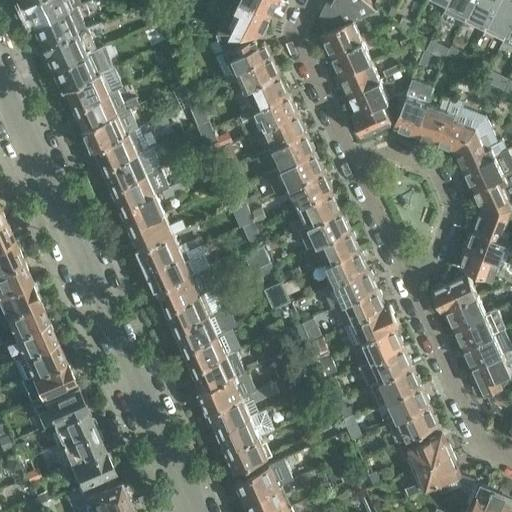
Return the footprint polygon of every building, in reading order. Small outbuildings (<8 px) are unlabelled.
[(79,0),(27,0),(32,10),(30,13),(32,18),(36,19),(36,20),(70,6),(80,2),(79,0)] [(151,0),(157,13),(150,16),(153,21),(162,17),(160,13),(167,0),(166,0),(151,0)] [(219,33),(229,33),(235,33),(264,33),(268,25),(267,21),(270,14),(241,0),(224,0),(233,5),(219,33)] [(242,0),(270,14),(275,5),(279,5),(280,0),(242,0)] [(326,1),(320,15),(327,30),(345,22),(353,18),(354,19),(376,10),(380,8),(370,0),(333,0),(331,4),(326,1)] [(450,0),(469,9),(473,0),(450,0)] [(473,0),(469,9),(482,15),(478,23),(479,24),(474,34),(480,37),(488,19),(497,0),(473,0)] [(511,0),(497,0),(488,19),(501,25),(487,55),(494,58),(508,29),(509,29),(511,21),(511,0)] [(70,6),(36,20),(38,23),(37,28),(39,32),(42,34),(46,42),(79,28),(70,6)] [(413,22),(402,17),(398,25),(409,30),(413,22)] [(327,30),(323,32),(324,34),(322,38),(325,43),(329,45),(332,52),(363,38),(354,19),(353,18),(345,22),(327,30)] [(99,19),(79,28),(46,42),(51,52),(49,56),(51,61),(55,62),(56,64),(97,46),(91,32),(102,27),(99,19)] [(408,34),(414,40),(423,48),(425,50),(429,40),(410,31),(408,34)] [(186,39),(178,35),(174,44),(182,48),(186,39)] [(223,50),(227,59),(232,70),(238,67),(271,53),(270,52),(271,48),(269,44),(265,42),(265,41),(259,43),(255,35),(240,42),(240,43),(223,50)] [(408,36),(400,40),(402,45),(410,41),(408,36)] [(363,38),(332,52),(336,61),(334,65),(338,73),(372,58),(363,38)] [(174,44),(162,49),(168,62),(179,57),(174,44)] [(459,49),(451,45),(447,53),(446,56),(453,60),(459,49)] [(89,50),(56,64),(57,66),(55,70),(58,75),(62,76),(66,86),(101,71),(100,70),(98,71),(89,50)] [(437,55),(425,50),(419,62),(423,64),(434,59),(437,55)] [(271,53),(238,67),(225,74),(228,80),(242,74),(247,87),(280,72),(279,72),(280,68),(279,64),(274,62),(271,53)] [(372,58),(338,73),(342,82),(346,84),(349,90),(380,77),(372,58)] [(477,71),(485,76),(489,68),(492,63),(483,59),(477,71)] [(399,60),(384,66),(387,73),(397,69),(402,67),(399,60)] [(485,76),(484,79),(493,84),(499,73),(489,68),(485,76)] [(101,71),(66,86),(69,85),(72,93),(71,97),(73,102),(77,103),(77,104),(110,90),(101,71)] [(280,72),(247,87),(256,106),(288,92),(288,91),(289,87),(287,83),(284,81),(280,72)] [(402,104),(394,125),(404,129),(406,132),(411,134),(414,132),(427,100),(433,83),(413,75),(406,92),(402,104)] [(380,77),(349,90),(354,100),(352,104),(356,112),(389,97),(380,77)] [(191,78),(176,85),(185,104),(200,97),(191,78)] [(481,88),(478,95),(494,101),(497,94),(481,88)] [(110,90),(77,104),(78,107),(77,110),(78,114),(82,116),(86,125),(118,111),(119,111),(140,102),(136,93),(115,102),(110,90)] [(288,92),(256,106),(242,113),(245,119),(252,116),(258,127),(264,125),(265,126),(297,111),(296,110),(298,106),(296,102),(292,101),(288,92)] [(397,97),(402,104),(406,92),(397,97)] [(447,108),(435,140),(444,144),(446,147),(453,150),(476,125),(484,114),(463,106),(465,101),(451,95),(447,108)] [(389,97),(356,112),(353,113),(362,133),(364,133),(367,134),(372,132),(374,129),(393,120),(384,100),(390,98),(389,97)] [(427,100),(414,132),(417,134),(418,137),(424,139),(427,137),(435,140),(447,108),(427,100)] [(203,103),(209,118),(216,115),(210,101),(203,103)] [(118,111),(86,125),(83,126),(84,128),(84,131),(86,136),(89,137),(93,146),(129,130),(129,129),(128,130),(119,111),(118,111)] [(297,111),(265,126),(256,130),(260,138),(269,134),(274,145),(306,130),(305,129),(307,126),(305,121),(301,120),(297,111)] [(476,125),(453,150),(457,158),(461,159),(465,167),(506,147),(507,147),(502,137),(496,139),(484,114),(476,125)] [(167,115),(151,122),(154,128),(170,122),(167,115)] [(198,125),(207,144),(214,140),(217,139),(216,137),(208,120),(198,125)] [(129,130),(93,146),(93,147),(97,145),(101,154),(100,157),(102,161),(105,163),(105,164),(138,150),(147,146),(139,126),(129,130)] [(306,130),(274,145),(262,150),(265,156),(276,151),(282,164),(314,149),(314,148),(316,145),(314,141),(310,139),(306,130)] [(217,139),(214,140),(218,147),(222,145),(232,141),(233,140),(229,131),(216,137),(217,139)] [(240,160),(232,141),(222,145),(231,164),(240,160)] [(511,159),(506,147),(465,167),(469,175),(467,179),(470,184),(474,185),(474,186),(511,168),(511,159)] [(314,149),(282,164),(266,172),(269,179),(286,172),(291,184),(323,169),(323,168),(324,165),(323,160),(319,159),(314,149)] [(138,150),(105,164),(110,174),(109,177),(111,182),(114,182),(115,184),(147,170),(138,150)] [(245,170),(241,160),(231,165),(235,174),(245,170)] [(147,170),(115,184),(116,187),(115,189),(117,194),(120,195),(124,204),(156,190),(172,183),(163,163),(147,170)] [(511,168),(474,186),(478,195),(476,199),(479,207),(511,204),(511,168)] [(323,169),(291,184),(300,202),(332,188),(332,187),(333,184),(331,180),(328,178),(323,169)] [(164,187),(168,197),(185,190),(181,180),(164,187)] [(332,188),(300,202),(309,223),(341,208),(337,200),(339,197),(337,192),(333,190),(332,188)] [(156,190),(124,204),(128,214),(127,217),(129,222),(132,223),(133,225),(165,211),(156,190)] [(254,194),(247,197),(249,203),(257,199),(254,194)] [(260,207),(257,199),(249,203),(248,203),(251,211),(260,207)] [(233,207),(237,215),(250,210),(246,201),(233,207)] [(511,206),(511,204),(479,207),(477,215),(478,218),(475,227),(507,239),(508,238),(507,237),(510,230),(504,227),(511,206)] [(341,208),(309,223),(318,242),(350,228),(346,219),(348,216),(346,212),(342,210),(341,208)] [(165,211),(133,225),(134,227),(133,229),(135,235),(138,236),(141,244),(137,246),(138,246),(174,230),(185,225),(182,218),(171,223),(165,211)] [(303,225),(299,217),(289,222),(292,230),(303,225)] [(5,218),(0,219),(0,244),(14,238),(10,229),(11,227),(9,221),(6,220),(5,218)] [(255,222),(242,227),(248,242),(261,236),(255,222)] [(469,245),(468,246),(500,259),(505,246),(511,249),(511,241),(475,227),(472,235),(469,236),(467,242),(469,245)] [(350,228),(318,242),(327,261),(359,247),(355,239),(356,235),(354,231),(350,229),(350,228)] [(174,230),(138,246),(139,250),(138,252),(140,258),(143,259),(146,266),(183,250),(201,242),(199,236),(182,243),(180,244),(174,230)] [(14,238),(0,244),(0,267),(22,258),(22,256),(23,254),(20,248),(18,247),(14,238)] [(280,250),(276,241),(267,245),(270,254),(280,250)] [(264,244),(248,251),(254,267),(271,260),(264,244)] [(466,268),(473,270),(493,278),(500,259),(468,246),(468,247),(465,247),(463,253),(464,257),(462,265),(467,267),(466,268)] [(359,248),(359,247),(327,261),(336,281),(367,266),(364,258),(365,255),(363,250),(359,248)] [(183,250),(146,266),(150,275),(150,278),(152,283),(155,284),(156,287),(192,271),(183,250)] [(0,292),(32,279),(28,269),(29,266),(26,260),(23,260),(22,258),(0,267),(0,292)] [(271,261),(257,268),(260,276),(275,269),(271,261)] [(299,264),(286,270),(289,278),(302,272),(299,264)] [(368,269),(367,266),(336,281),(341,291),(321,300),(325,308),(345,300),(376,286),(372,278),(374,275),(372,270),(368,269)] [(192,271),(156,287),(159,286),(163,295),(163,298),(165,303),(167,304),(168,305),(201,291),(192,271)] [(478,292),(467,273),(444,283),(441,282),(436,284),(435,287),(432,288),(441,308),(447,306),(478,292)] [(292,277),(283,281),(288,292),(297,288),(292,277)] [(36,280),(32,279),(0,292),(0,315),(5,314),(41,298),(37,288),(38,285),(36,280)] [(283,282),(272,286),(277,297),(287,293),(283,282)] [(212,286),(201,291),(168,305),(169,308),(168,310),(171,316),(173,317),(177,326),(209,311),(221,306),(212,286)] [(354,320),(385,305),(381,297),(383,293),(381,289),(377,288),(376,286),(345,300),(337,304),(346,323),(354,320)] [(478,292),(447,306),(450,314),(449,318),(451,322),(455,323),(455,325),(486,311),(478,292)] [(41,298),(5,314),(13,333),(46,318),(42,310),(44,306),(41,298)] [(364,340),(394,326),(394,325),(400,323),(390,303),(385,305),(354,320),(364,340)] [(209,311),(177,326),(181,335),(180,338),(183,343),(185,345),(186,346),(218,332),(213,319),(228,313),(225,305),(209,311)] [(486,311),(455,325),(459,333),(458,337),(460,342),(464,344),(495,331),(506,326),(496,307),(486,311)] [(46,318),(13,333),(22,354),(55,339),(51,330),(53,326),(51,321),(47,320),(46,318)] [(279,319),(266,325),(269,333),(282,327),(279,319)] [(301,324),(308,338),(318,333),(312,319),(301,324)] [(296,322),(290,325),(295,337),(302,334),(296,322)] [(364,340),(363,340),(352,345),(355,353),(366,348),(371,359),(403,345),(402,343),(404,340),(402,335),(397,333),(394,326),(364,340)] [(511,339),(506,326),(495,331),(464,344),(468,353),(467,357),(469,362),(473,363),(473,364),(504,350),(511,346),(511,339)] [(218,332),(186,346),(187,348),(186,351),(188,356),(191,357),(194,365),(227,351),(218,332)] [(312,341),(319,356),(329,351),(323,336),(312,341)] [(55,339),(22,354),(14,358),(22,377),(31,373),(67,357),(63,348),(59,347),(55,339)] [(371,359),(362,363),(370,382),(380,378),(411,364),(411,362),(413,359),(410,354),(407,353),(403,345),(371,359)] [(234,348),(227,351),(194,365),(196,368),(195,371),(197,375),(199,377),(203,386),(236,372),(243,369),(234,348)] [(511,368),(504,350),(473,364),(476,371),(473,374),(476,380),(481,380),(486,392),(489,391),(494,401),(499,393),(503,386),(511,372),(511,368)] [(67,357),(31,373),(22,378),(31,398),(76,378),(75,375),(77,372),(75,367),(71,366),(67,357)] [(322,361),(328,374),(337,370),(331,357),(322,361)] [(233,373),(203,386),(199,388),(203,397),(201,400),(203,405),(207,406),(208,408),(212,407),(212,408),(243,394),(237,381),(263,370),(259,362),(243,369),(236,372),(236,373),(234,374),(233,373)] [(411,364),(380,378),(389,398),(420,384),(420,382),(422,379),(419,374),(416,373),(411,364)] [(320,383),(328,380),(323,370),(315,373),(320,383)] [(329,380),(334,391),(342,387),(337,376),(329,380)] [(243,394),(212,408),(215,415),(214,418),(216,423),(219,424),(220,427),(251,413),(247,404),(280,389),(280,388),(276,379),(243,393),(243,394)] [(83,393),(78,383),(46,398),(44,392),(31,398),(43,424),(53,420),(53,421),(88,405),(87,403),(88,400),(85,395),(83,393)] [(420,384),(389,398),(398,418),(429,403),(428,401),(430,398),(428,394),(425,392),(420,384)] [(511,390),(503,386),(499,393),(507,397),(508,398),(511,390)] [(499,393),(494,401),(500,405),(505,409),(511,399),(508,398),(507,397),(499,393)] [(339,404),(345,417),(355,413),(349,400),(339,404)] [(429,403),(398,418),(406,435),(408,435),(409,436),(436,423),(437,424),(438,423),(437,421),(439,418),(437,413),(433,411),(429,403)] [(88,405),(53,421),(56,428),(51,430),(57,444),(62,442),(99,425),(94,416),(92,415),(88,405)] [(251,413),(220,427),(221,428),(219,431),(222,436),(225,437),(229,446),(260,433),(265,431),(273,427),(264,407),(251,413)] [(355,413),(345,417),(350,429),(360,425),(355,413)] [(379,426),(383,434),(394,429),(391,421),(379,426)] [(99,425),(62,442),(57,444),(62,457),(47,464),(50,471),(71,462),(106,447),(102,438),(103,434),(99,425)] [(441,431),(407,445),(408,447),(409,446),(417,466),(453,451),(451,444),(446,441),(441,431)] [(12,445),(7,433),(0,436),(0,444),(2,449),(12,445)] [(260,433),(229,446),(233,456),(231,458),(234,463),(237,465),(238,467),(242,465),(243,466),(269,454),(260,433)] [(15,444),(21,459),(30,455),(24,440),(15,444)] [(106,447),(71,462),(79,479),(81,483),(115,468),(111,458),(112,455),(110,449),(107,448),(106,447)] [(432,487),(460,476),(461,475),(455,462),(456,458),(453,451),(417,466),(423,480),(405,487),(408,494),(425,488),(426,490),(432,487)] [(21,464),(17,454),(8,459),(12,468),(21,464)] [(272,460),(238,476),(239,478),(237,482),(240,488),(243,489),(247,498),(282,483),(272,460)] [(338,467),(328,472),(331,480),(342,475),(338,467)] [(366,478),(361,467),(346,473),(353,489),(359,486),(366,478)] [(370,472),(375,482),(381,480),(377,469),(370,472)] [(31,483),(28,476),(18,480),(21,487),(31,483)] [(443,492),(463,484),(460,476),(432,487),(443,492)] [(88,497),(87,498),(90,503),(86,504),(89,511),(104,511),(130,501),(129,499),(130,495),(128,490),(125,489),(120,479),(86,494),(88,497)] [(475,479),(466,501),(473,504),(492,511),(511,511),(511,494),(482,481),(481,482),(475,479)] [(282,483),(247,498),(248,499),(246,503),(248,508),(252,509),(253,511),(271,511),(291,503),(282,483)] [(51,497),(48,489),(38,493),(42,501),(51,497)] [(42,506),(38,496),(26,502),(30,511),(42,506)] [(130,501),(104,511),(137,511),(134,510),(130,501)] [(294,511),(291,503),(271,511),(294,511)]
